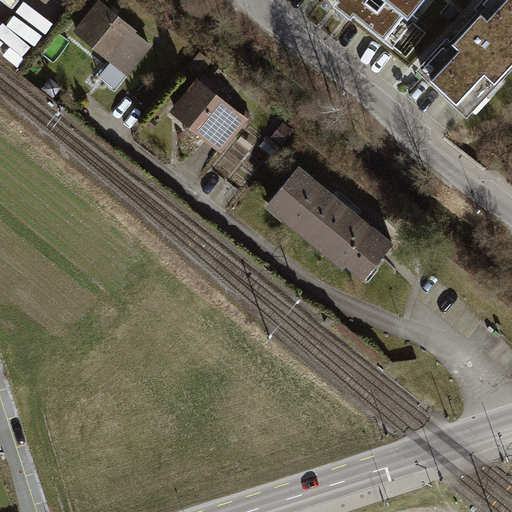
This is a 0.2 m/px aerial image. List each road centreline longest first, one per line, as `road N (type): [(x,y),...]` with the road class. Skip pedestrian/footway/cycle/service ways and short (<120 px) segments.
road 1 (residential): [(252,0),(511,215)]
road 2 (secondary): [(511,427),(249,511)]
